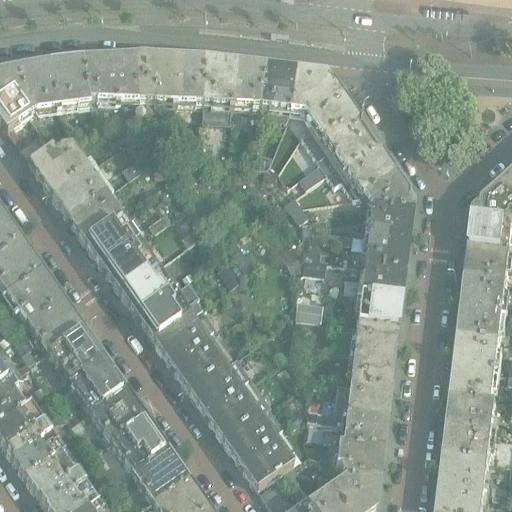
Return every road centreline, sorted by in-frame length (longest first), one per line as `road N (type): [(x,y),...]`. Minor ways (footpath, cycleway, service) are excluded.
road 1 (residential): [(236,511),(0,168)]
road 2 (residential): [(0,45),(114,35),(363,63)]
road 3 (residential): [(446,199),(407,511)]
road 4 (residential): [(361,24),(188,0)]
road 5 (residential): [(363,63),(365,87),(446,199)]
road 6 (residential): [(511,31),(361,24)]
road 7 (residential): [(363,63),(511,75)]
